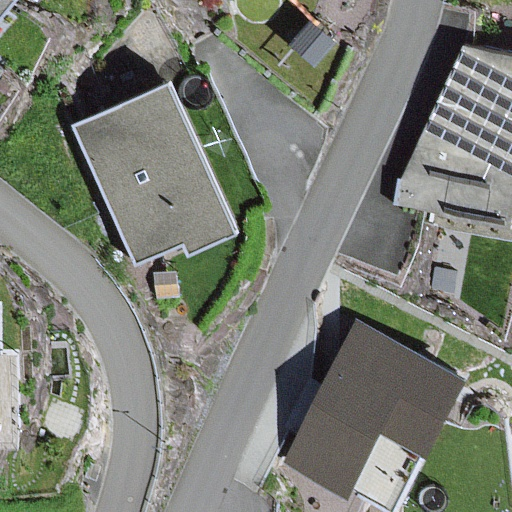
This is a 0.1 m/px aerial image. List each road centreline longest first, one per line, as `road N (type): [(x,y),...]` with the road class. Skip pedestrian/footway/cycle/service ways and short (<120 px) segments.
road 1 (residential): [(190,511),(401,61),(417,0)]
road 2 (residential): [(116,511),(130,434),(126,346),(90,289),(0,207)]
